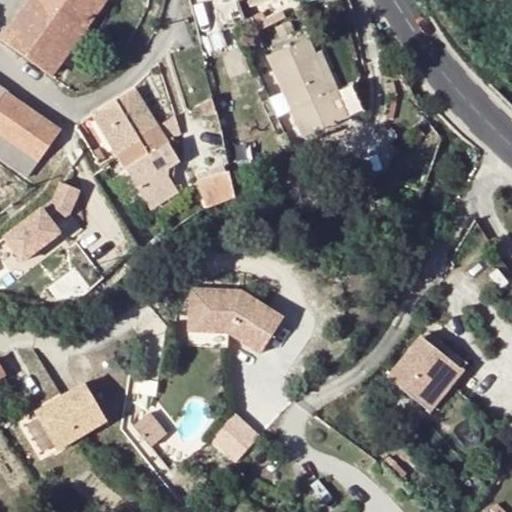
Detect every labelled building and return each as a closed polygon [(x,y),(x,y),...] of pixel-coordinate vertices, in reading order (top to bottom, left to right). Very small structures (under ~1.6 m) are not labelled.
[(30,0),(1,40),(50,76),(103,0),(30,0)] [(256,32),(242,38),(247,52),(261,46),(256,32)] [(307,38),(269,55),(304,136),(364,112),(353,84),(338,90),(338,89),(331,92),(314,54),(307,38)] [(321,51),(314,54),(331,92),(338,89),(321,51)] [(216,54),(203,56),(206,68),(218,66),(216,54)] [(218,66),(206,68),(211,94),(224,92),(218,66)] [(0,158),(28,180),(62,134),(8,93),(0,87),(0,158)] [(93,115),(151,208),(180,189),(171,176),(173,166),(182,159),(135,88),(93,115)] [(94,158),(99,165),(107,160),(102,153),(94,158)] [(265,153),(256,155),(257,162),(266,160),(265,153)] [(198,180),(207,200),(207,205),(237,194),(230,165),(198,180)] [(55,202),(5,241),(25,264),(62,235),(56,227),(72,215),(81,192),(62,185),(55,202)] [(235,289),(188,285),(186,309),(206,310),(204,330),(185,329),(184,343),(225,347),(226,331),(259,352),(280,316),(235,289)] [(206,310),(186,309),(185,329),(204,330),(206,310)] [(433,335),(395,372),(433,409),(476,365),(450,339),(443,345),(433,335)] [(85,381),(37,412),(61,449),(109,418),(85,381)] [(212,437),(238,460),(262,433),(235,410),(212,437)] [(142,412),(126,425),(144,447),(160,435),(142,412)]
